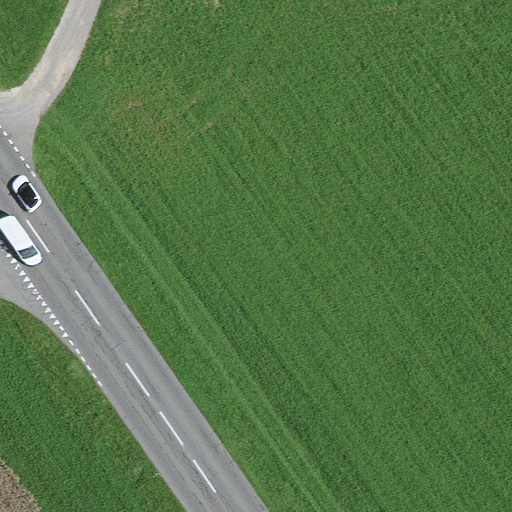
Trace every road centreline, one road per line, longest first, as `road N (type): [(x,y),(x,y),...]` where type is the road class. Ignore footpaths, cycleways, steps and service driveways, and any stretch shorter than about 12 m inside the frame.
road 1 (secondary): [(225,511),(0,189)]
road 2 (track): [(84,0),(0,187)]
